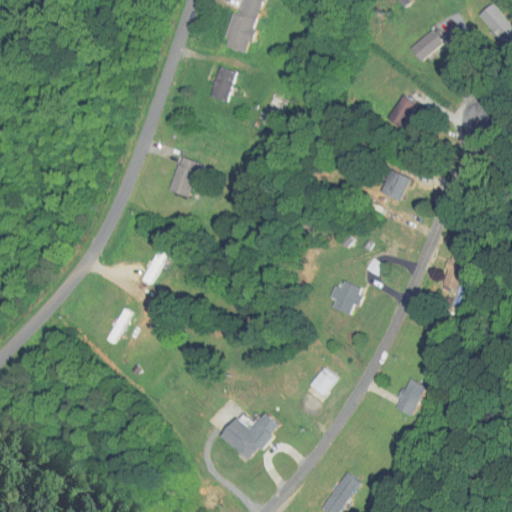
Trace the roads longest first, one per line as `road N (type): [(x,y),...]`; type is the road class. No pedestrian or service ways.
road 1 (residential): [(267,511),(314,460),(363,384),(486,111)]
road 2 (residential): [(193,0),(106,222),(68,282),(0,356)]
